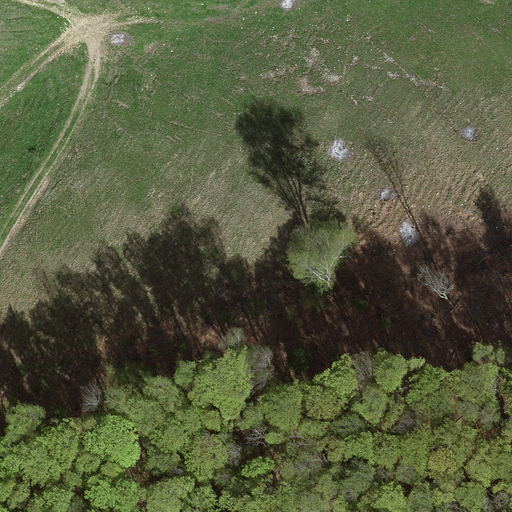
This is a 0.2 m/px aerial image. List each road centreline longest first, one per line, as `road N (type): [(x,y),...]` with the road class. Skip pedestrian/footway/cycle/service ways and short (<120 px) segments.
road 1 (track): [(82,47),(83,92),(57,151),(0,239)]
road 2 (track): [(22,0),(71,17),(82,47),(0,106)]
